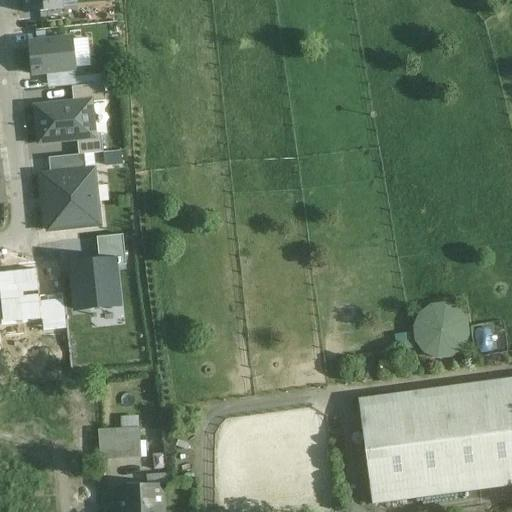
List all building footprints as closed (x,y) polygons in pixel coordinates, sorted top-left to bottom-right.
[(20,0),(22,12),(59,9),(58,0),(20,0)] [(29,44),(32,75),(75,71),(72,39),(29,44)] [(71,90),(72,105),(91,103),(104,101),(102,86),(71,90)] [(33,108),(37,146),(95,139),(91,103),(72,105),(33,108)] [(49,160),(50,173),(85,170),(84,156),(49,160)] [(40,174),(45,231),(99,226),(94,169),(85,170),(50,173),(40,174)] [(95,239),(98,264),(66,268),(71,314),(122,308),(117,268),(126,267),(123,236),(95,239)] [(435,364),(473,335),(442,296),(404,325),(435,364)] [(511,379),(358,400),(372,505),(511,486),(511,379)] [(139,429),(98,432),(100,462),(141,459),(139,429)] [(162,511),(161,487),(119,490),(119,511),(162,511)]
